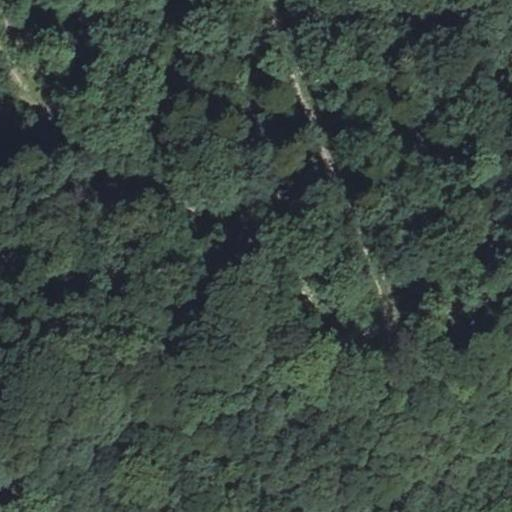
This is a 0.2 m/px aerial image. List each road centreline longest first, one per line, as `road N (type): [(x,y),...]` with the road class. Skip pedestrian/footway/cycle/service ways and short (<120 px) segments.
road 1 (track): [(0,51),(46,130),(145,197),(239,241),(328,335)]
road 2 (track): [(328,335),(353,344),(400,335),(410,290),(392,238),(333,129)]
road 3 (track): [(333,129),(284,0)]
